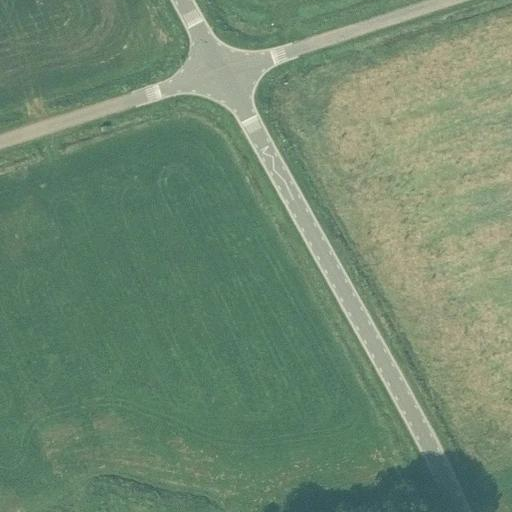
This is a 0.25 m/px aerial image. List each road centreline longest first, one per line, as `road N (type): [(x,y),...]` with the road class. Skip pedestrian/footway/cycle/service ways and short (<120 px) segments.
road 1 (tertiary): [(464,511),(224,72)]
road 2 (unclassified): [(224,72),(452,0)]
road 3 (unclassified): [(0,143),(224,72)]
